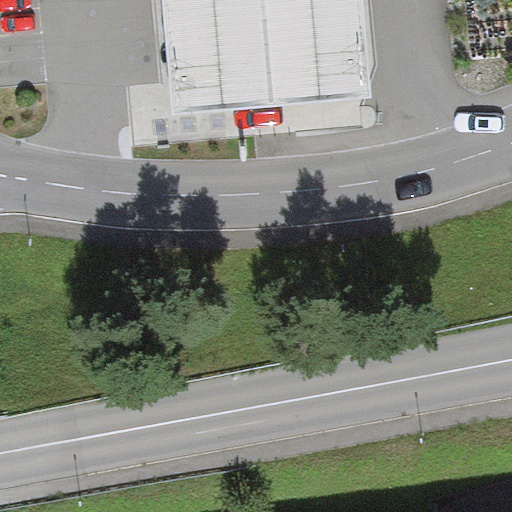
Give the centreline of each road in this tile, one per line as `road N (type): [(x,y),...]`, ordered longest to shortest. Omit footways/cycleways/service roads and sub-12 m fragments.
road 1 (unclassified): [(511,358),(0,455)]
road 2 (unclassified): [(511,143),(410,178),(257,195),(116,194),(0,179)]
